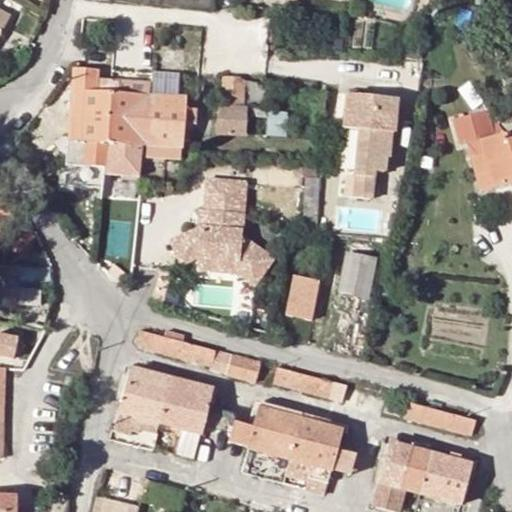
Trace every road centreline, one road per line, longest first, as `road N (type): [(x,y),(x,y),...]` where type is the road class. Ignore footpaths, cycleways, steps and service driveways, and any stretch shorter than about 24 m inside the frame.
road 1 (residential): [(505,511),(491,418),(464,399),(105,306)]
road 2 (residential): [(87,292),(59,324),(35,377),(21,418),(22,480)]
road 3 (residential): [(105,306),(112,351),(80,481)]
road 4 (residential): [(0,140),(70,276),(87,292)]
road 5 (residential): [(0,101),(34,71),(68,0)]
